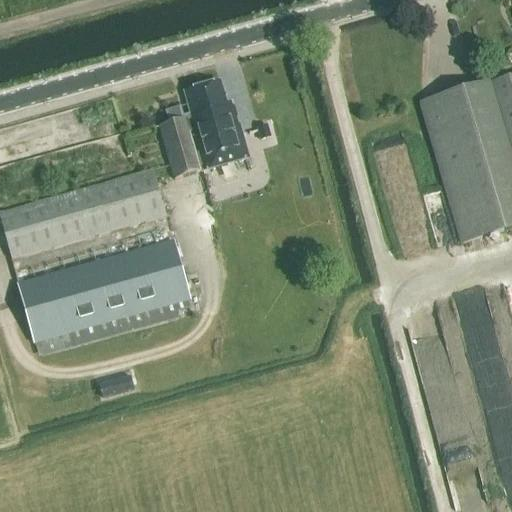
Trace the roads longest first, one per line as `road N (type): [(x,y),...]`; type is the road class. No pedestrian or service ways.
road 1 (track): [(320,21),(446,511)]
road 2 (tertiary): [(0,105),(398,0)]
